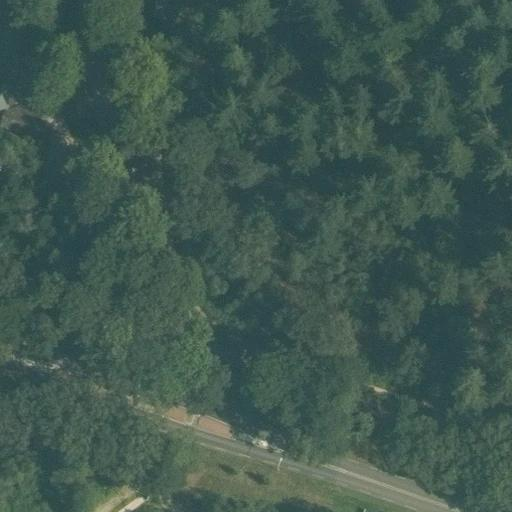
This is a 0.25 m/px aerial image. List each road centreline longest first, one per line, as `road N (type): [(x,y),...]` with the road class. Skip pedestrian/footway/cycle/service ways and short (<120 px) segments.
road 1 (track): [(180,300),(270,351),(511,432)]
road 2 (primary): [(136,401),(448,511)]
road 3 (primary): [(0,353),(136,401)]
